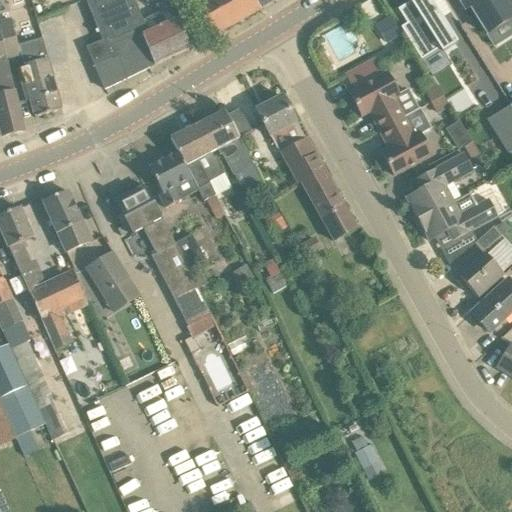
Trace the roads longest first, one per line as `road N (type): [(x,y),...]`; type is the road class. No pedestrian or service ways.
road 1 (residential): [(511,426),(469,384),(276,31)]
road 2 (unclassified): [(0,176),(128,121),(276,31)]
